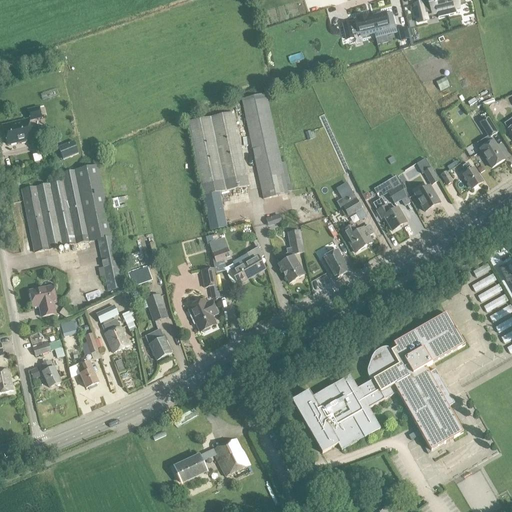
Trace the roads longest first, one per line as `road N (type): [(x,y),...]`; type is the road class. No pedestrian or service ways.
road 1 (secondary): [(228,361),(455,237),(511,195)]
road 2 (secondary): [(39,450),(228,361)]
road 3 (unclassified): [(39,450),(0,259)]
road 4 (unclassified): [(228,361),(294,511)]
